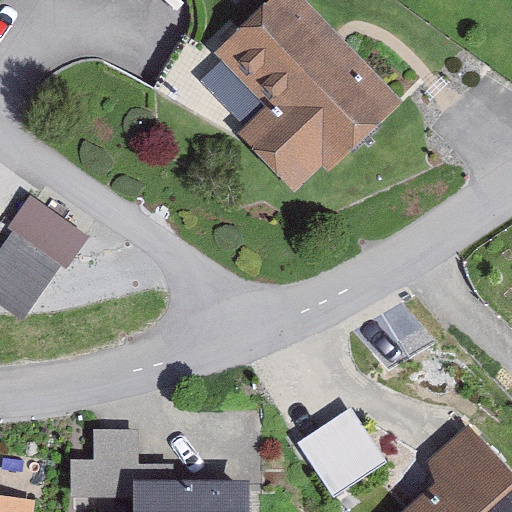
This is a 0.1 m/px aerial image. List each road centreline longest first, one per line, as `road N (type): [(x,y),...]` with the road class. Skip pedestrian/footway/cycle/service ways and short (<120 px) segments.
road 1 (residential): [(0,136),(197,273),(251,337)]
road 2 (residential): [(511,187),(419,250),(251,337)]
road 3 (residential): [(251,337),(99,381),(0,397)]
